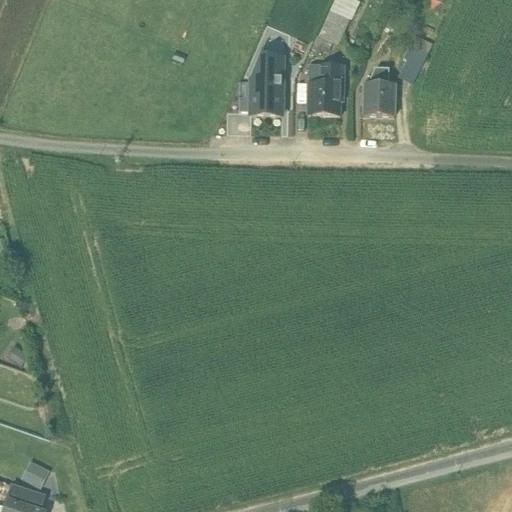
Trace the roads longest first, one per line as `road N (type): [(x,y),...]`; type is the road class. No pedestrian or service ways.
road 1 (unclassified): [(0,135),(194,155),(511,162)]
road 2 (unclassified): [(271,511),(511,444)]
